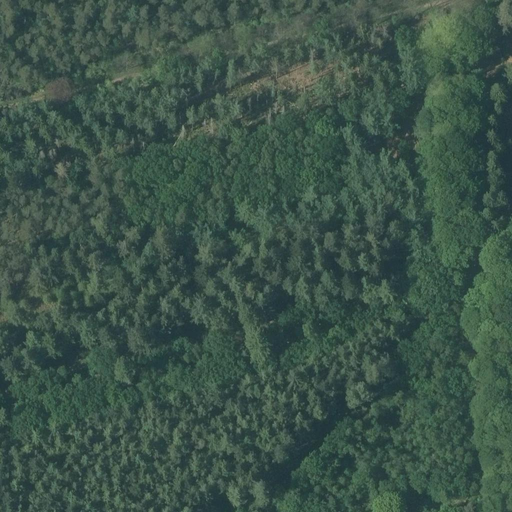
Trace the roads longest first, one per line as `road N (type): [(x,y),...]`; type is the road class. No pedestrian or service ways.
road 1 (track): [(511,511),(498,348),(458,255),(446,0)]
road 2 (track): [(447,3),(0,112)]
road 3 (track): [(478,311),(288,511)]
